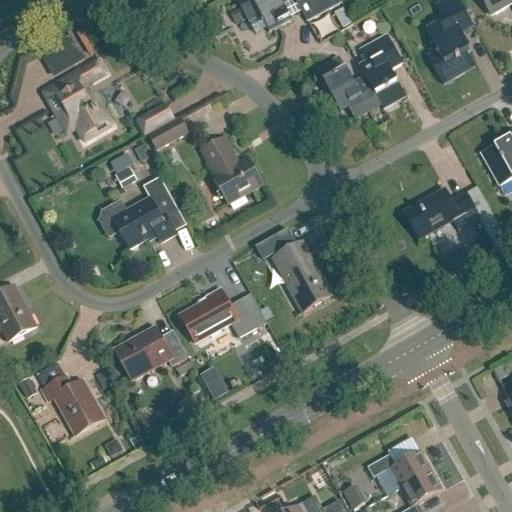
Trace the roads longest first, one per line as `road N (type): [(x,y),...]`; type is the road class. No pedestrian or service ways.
road 1 (residential): [(330,194),(148,295),(119,308),(96,307),(73,293),(0,163)]
road 2 (tertiary): [(131,511),(422,353)]
road 3 (unclassified): [(330,194),(266,105),(182,49)]
road 4 (residential): [(330,194),(511,88)]
road 5 (unclassified): [(422,353),(330,194)]
road 6 (residential): [(511,511),(422,353)]
